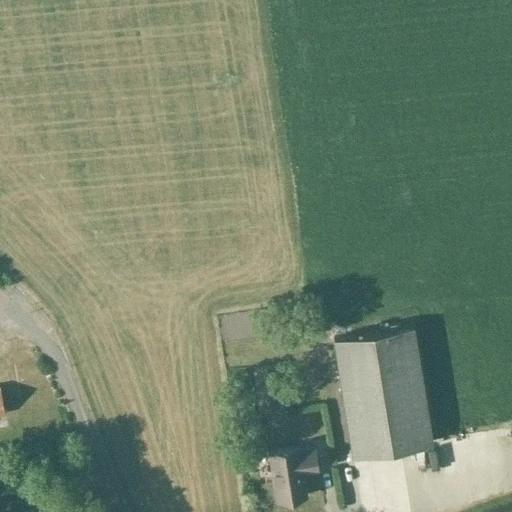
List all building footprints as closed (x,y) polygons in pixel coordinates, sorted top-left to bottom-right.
[(413,324),(334,336),(353,455),(432,442),(413,324)] [(313,345),(298,347),(305,391),(319,389),(313,345)] [(284,412),(278,364),(253,368),(260,415),(284,412)] [(268,450),(276,501),(308,495),(304,473),(319,470),(315,444),(300,447),(300,445),(268,450)] [(410,470),(430,469),(430,461),(410,462),(410,470)]
